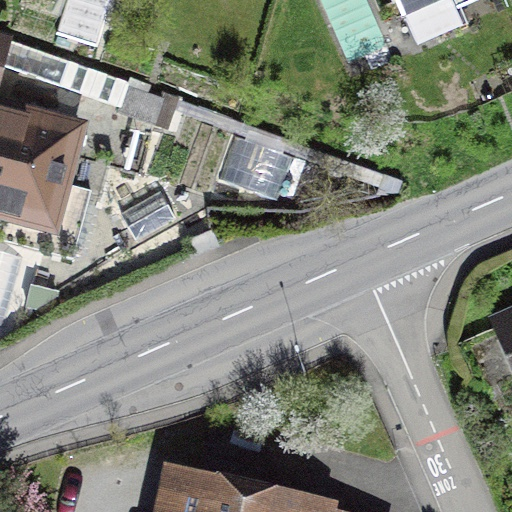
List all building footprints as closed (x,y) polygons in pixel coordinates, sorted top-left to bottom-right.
[(463,23),(453,0),(397,0),(416,43),(463,23)] [(126,82),(69,61),(60,86),(117,107),(126,82)] [(162,100),(127,87),(119,111),(154,123),(162,100)] [(75,130),(0,110),(0,209),(50,222),(75,130)] [(238,132),(225,177),(279,193),(293,148),(238,132)] [(175,218),(160,192),(121,214),(136,241),(175,218)] [(218,243),(212,231),(183,243),(189,256),(218,243)] [(511,321),(503,325),(511,345),(511,321)] [(262,470),(206,458),(199,490),(192,489),(187,511),(298,511),(255,503),(262,470)]
